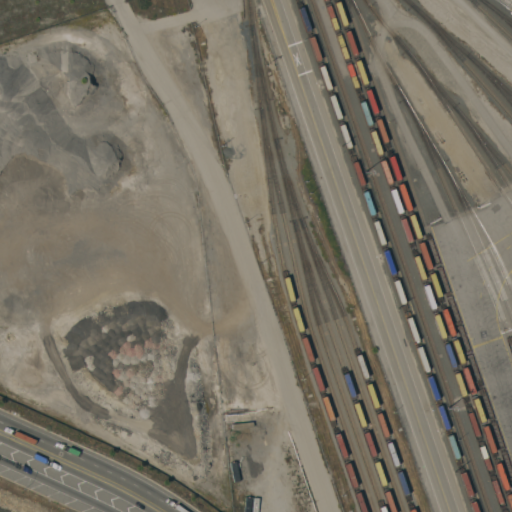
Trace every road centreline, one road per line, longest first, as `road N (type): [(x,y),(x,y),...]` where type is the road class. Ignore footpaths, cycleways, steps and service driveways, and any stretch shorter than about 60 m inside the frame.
road 1 (residential): [(278,0),(454,511)]
road 2 (secondary): [(175,511),(0,423)]
road 3 (secondary): [(0,439),(149,511)]
